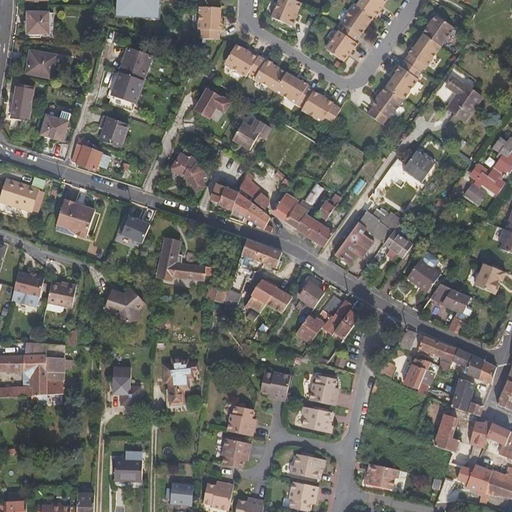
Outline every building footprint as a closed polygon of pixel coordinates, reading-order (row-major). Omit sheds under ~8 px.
[(116,0),(115,15),(160,17),(160,0),(116,0)] [(221,1),(201,0),(199,0),(199,22),(201,23),(201,32),(219,32),(220,24),(221,24),(222,16),(221,16),(221,1)] [(277,0),(273,10),(292,19),(300,0),(277,0)] [(340,19),(336,24),(346,32),(366,6),(357,0),(350,0),(338,17),(340,19)] [(381,0),(370,0),(366,6),(372,11),(374,12),(381,0)] [(366,6),(346,32),(352,35),(355,30),(357,30),(372,11),(366,6)] [(423,31),(436,13),(432,10),(420,28),(421,29),(423,31)] [(451,24),(436,13),(423,31),(438,42),(451,24)] [(27,14),(27,34),(40,35),(48,35),(48,14),(27,14)] [(310,25),(313,19),(307,16),(305,22),(310,25)] [(348,45),(354,38),(346,32),(336,24),(322,42),(339,56),(347,44),(348,45)] [(406,50),(402,55),(405,57),(423,31),(421,29),(411,43),(409,43),(405,49),(406,50)] [(438,42),(423,31),(405,57),(417,67),(421,62),(424,63),(438,42)] [(244,68),(247,64),(256,49),(235,36),(223,54),(244,68)] [(253,71),(273,83),(285,65),(271,57),(271,55),(265,51),(264,52),(257,48),(256,49),(247,64),(254,68),(253,71)] [(119,73),(142,82),(152,58),(129,49),(119,73)] [(55,55),(29,51),(27,66),(25,74),(51,77),(55,55)] [(405,57),(402,55),(397,62),(396,62),(392,67),(392,69),(382,82),(399,94),(414,75),(413,73),(417,67),(405,57)] [(285,65),(273,83),(295,96),(296,95),(302,98),(311,83),(312,81),(306,78),(307,77),(301,73),(300,74),(285,65)] [(119,73),(115,71),(103,101),(107,103),(119,73)] [(130,112),(132,109),(142,82),(119,73),(107,103),(130,112)] [(462,119),(479,95),(449,75),(443,85),(453,92),(443,107),(462,119)] [(368,101),(362,108),(377,120),(383,112),(385,114),(399,94),(382,82),(381,81),(367,99),(368,101)] [(302,98),(299,103),(314,112),(326,93),(311,83),(302,98)] [(27,122),(33,88),(15,85),(9,119),(27,122)] [(226,112),(232,101),(209,86),(195,109),(211,118),(218,107),(226,112)] [(326,93),(314,112),(318,115),(320,113),(328,118),(338,102),(330,97),(330,96),(326,93)] [(151,115),(132,109),(130,112),(128,117),(148,123),(151,115)] [(62,133),(65,113),(42,110),(39,129),(62,133)] [(263,134),(269,122),(251,112),(247,121),(238,116),(229,134),(246,143),(254,129),(263,134)] [(122,137),(127,123),(102,115),(98,127),(102,129),(98,138),(118,146),(119,145),(121,145),(124,138),(122,137)] [(506,150),(510,143),(502,137),(500,141),(493,137),(486,147),(493,152),(490,156),(493,158),(484,171),(483,173),(479,171),(480,168),(472,163),(465,173),(467,175),(466,177),(471,181),(473,179),(478,182),(477,185),(484,190),(486,188),(493,193),(500,182),(496,179),(497,177),(499,178),(501,175),(499,174),(501,172),(503,172),(507,167),(503,164),(505,160),(507,161),(511,154),(506,150)] [(79,141),(71,164),(95,172),(96,167),(101,155),(88,150),(89,145),(79,141)] [(419,179),(431,160),(413,148),(400,167),(419,179)] [(101,155),(96,167),(107,171),(111,159),(101,155)] [(196,190),(206,186),(202,179),(206,176),(202,168),(201,169),(199,166),(196,164),(197,161),(191,157),(189,160),(181,155),(171,169),(183,177),(185,174),(187,175),(186,176),(191,184),(193,184),(196,190)] [(288,187),(290,182),(271,168),(270,170),(281,179),(280,181),(288,187)] [(249,174),(244,170),(238,182),(242,186),(252,196),(254,197),(263,187),(249,174)] [(316,178),(313,176),(297,201),(295,203),(298,205),(304,197),(316,178)] [(31,208),(38,188),(7,178),(1,199),(31,208)] [(474,188),(477,185),(478,182),(473,179),(471,181),(468,184),(474,188)] [(217,204),(233,210),(233,209),(239,194),(241,192),(220,183),(215,194),(220,196),(218,201),(217,204)] [(482,193),(474,188),(468,184),(468,183),(460,195),(475,205),(482,193)] [(274,197),(263,187),(254,197),(265,208),(270,202),(274,197)] [(45,190),(38,188),(31,208),(38,211),(45,190)] [(210,197),(218,201),(220,196),(215,194),(212,192),(210,197)] [(295,203),(297,201),(284,193),(272,214),(284,222),(295,203)] [(233,209),(233,210),(244,216),(251,200),(239,194),(233,209)] [(436,205),(440,199),(437,195),(432,202),(436,205)] [(322,247),(332,232),(315,221),(318,215),(323,219),(332,207),(336,209),(339,205),(335,203),(332,206),(323,200),(318,207),(304,197),(298,205),(295,203),(284,222),(322,247)] [(263,229),(266,224),(269,217),(262,211),(251,200),(244,216),(252,220),(263,229)] [(85,240),(95,211),(83,208),(83,210),(74,207),(74,205),(64,202),(56,226),(67,230),(68,227),(76,230),(74,236),(85,240)] [(356,217),(354,221),(365,224),(370,227),(376,219),(370,214),(362,209),(356,217)] [(392,229),(397,222),(383,213),(382,215),(373,210),(370,214),(376,219),(392,229)] [(152,224),(131,215),(122,235),(143,244),(152,224)] [(362,227),(361,228),(382,243),(392,229),(376,219),(370,227),(365,224),(354,221),(362,227)] [(354,221),(332,253),(347,263),(352,255),(359,259),(372,241),(359,232),(361,228),(362,227),(354,221)] [(272,227),(266,224),(263,229),(270,232),(272,227)] [(411,242),(392,229),(382,243),(381,245),(388,249),(384,256),(391,259),(394,255),(400,258),(411,242)] [(511,254),(511,232),(508,231),(505,230),(500,243),(504,244),(501,251),(511,254)] [(232,238),(220,234),(213,257),(224,260),(232,238)] [(223,306),(236,309),(246,281),(251,283),(253,274),(246,272),(239,269),(244,256),(253,260),(264,265),(271,250),(249,240),(247,239),(246,242),(231,283),(223,306)] [(173,280),(203,286),(206,270),(180,265),(182,258),(178,257),(180,245),(164,241),(156,281),(172,284),(173,280)] [(271,250),(264,265),(275,269),(282,254),(271,250)] [(376,252),(365,269),(372,273),(383,257),(376,252)] [(239,269),(246,272),(250,262),(252,263),(253,260),(244,256),(239,269)] [(427,291),(439,272),(418,257),(406,276),(427,291)] [(500,281),(504,272),(482,264),(474,286),(495,294),(498,285),(494,284),(496,279),(500,281)] [(19,272),(12,301),(39,307),(45,279),(19,272)] [(442,273),(439,272),(427,291),(429,292),(442,273)] [(206,300),(215,303),(223,306),(231,283),(218,280),(216,290),(210,289),(206,300)] [(299,297),(315,308),(325,292),(310,282),(299,297)] [(439,282),(427,298),(460,312),(468,295),(439,282)] [(47,310),(51,311),(60,313),(64,313),(65,308),(73,309),(78,286),(63,283),(62,285),(53,283),(47,310)] [(266,308),(283,317),(292,300),(288,298),(277,292),(261,283),(251,299),(252,300),(245,310),(251,314),(247,320),(255,325),(266,308)] [(112,291),(111,297),(108,305),(105,301),(102,309),(119,315),(122,325),(141,320),(138,311),(147,303),(132,289),(125,295),(112,291)] [(314,345),(325,328),(339,308),(344,302),(336,297),(326,312),(324,311),(318,320),(317,319),(315,321),(309,317),(298,334),(314,345)] [(325,328),(335,335),(337,331),(352,311),(353,309),(354,307),(348,303),(343,311),(339,308),(325,328)] [(352,311),(362,318),(362,316),(353,309),(352,311)] [(337,331),(347,338),(362,318),(352,311),(337,331)] [(448,328),(458,333),(464,321),(453,316),(448,328)] [(410,329),(398,347),(410,351),(417,333),(410,329)] [(335,335),(344,341),(347,338),(337,331),(335,335)] [(67,346),(77,347),(78,333),(69,332),(67,346)] [(453,364),(459,350),(437,342),(426,337),(421,350),(443,360),(440,366),(441,366),(441,369),(449,373),(451,370),(453,364)] [(278,351),(286,353),(290,347),(280,343),(278,351)] [(66,352),(66,346),(38,345),(34,345),(34,358),(48,358),(48,351),(66,352)] [(468,370),(473,358),(459,350),(453,364),(457,366),(468,370)] [(344,365),(347,357),(338,354),(336,363),(344,365)] [(172,390),(172,401),(186,402),(186,389),(193,389),(193,378),(197,378),(198,372),(203,372),(203,363),(193,363),(193,359),(187,359),(187,357),(178,357),(178,361),(168,362),(168,373),(169,373),(169,378),(170,378),(170,390),(172,390)] [(31,395),(46,395),(47,381),(48,358),(34,358),(6,358),(6,371),(23,372),(28,377),(27,387),(31,387),(31,395)] [(478,381),(485,364),(473,358),(468,370),(467,374),(466,376),(478,381)] [(408,385),(422,391),(423,386),(427,378),(432,364),(418,359),(415,367),(413,371),(408,385)] [(388,363),(380,375),(393,380),(398,366),(388,363)] [(478,381),(490,386),(497,369),(485,364),(478,381)] [(141,407),(142,386),(132,386),(132,368),(114,368),(113,396),(120,396),(120,406),(141,407)] [(511,369),(498,407),(511,413),(511,369)] [(273,398),(285,401),(286,397),(290,376),(274,372),(274,375),(265,373),(261,392),(270,394),(274,395),(273,398)] [(308,402),(335,407),(338,394),(334,393),(334,390),(336,381),(316,377),(314,385),(312,385),(308,402)] [(423,386),(430,388),(433,380),(427,378),(423,386)] [(461,380),(451,404),(465,411),(469,401),(475,387),(461,380)] [(46,395),(64,394),(64,381),(47,381),(46,395)] [(421,393),(427,396),(430,388),(423,386),(422,391),(421,393)] [(6,396),(16,396),(30,395),(31,395),(31,387),(27,387),(6,387),(6,396)] [(47,403),(46,395),(31,395),(30,395),(30,400),(35,400),(36,403),(47,403)] [(467,411),(477,417),(481,406),(471,402),(467,411)] [(224,432),(250,437),(253,424),(249,423),(249,419),(251,411),(243,409),(238,408),(231,406),(230,415),(228,414),(224,432)] [(328,427),(331,415),(318,412),(308,410),(303,409),(301,416),(304,417),(302,429),(329,435),(330,427),(328,427)] [(432,444),(452,451),(457,441),(449,437),(456,418),(444,413),(432,444)] [(476,422),(466,444),(477,448),(479,448),(483,439),(491,424),(484,422),(476,422)] [(505,448),(511,432),(491,424),(483,439),(500,446),(505,448)] [(236,469),(239,470),(241,461),(241,457),(246,458),(248,445),(236,442),(226,440),(222,439),(219,457),(221,457),(219,465),(236,469)] [(452,451),(448,462),(456,466),(460,467),(469,470),(471,464),(477,448),(466,444),(457,441),(452,451)] [(511,460),(511,450),(505,448),(503,454),(502,457),(511,460)] [(143,479),(144,451),(132,450),(131,457),(115,457),(115,478),(143,479)] [(322,461),(310,459),(299,456),(295,456),(293,466),(289,466),(287,474),(315,480),(318,467),(321,468),(322,461)] [(510,485),(511,480),(511,469),(503,465),(502,468),(493,464),(492,468),(483,465),(482,468),(471,464),(469,470),(464,486),(485,494),(484,482),(487,477),(510,485)] [(398,482),(399,473),(371,467),(369,480),(365,479),(364,486),(391,492),(393,481),(398,482)] [(469,470),(460,467),(455,483),(460,485),(464,486),(469,470)] [(511,485),(510,485),(487,477),(484,482),(485,494),(486,494),(498,498),(511,500),(511,485)] [(208,508),(226,511),(232,486),(217,483),(216,487),(213,486),(205,485),(200,504),(208,506),(208,508)] [(313,502),(316,488),(291,483),(287,500),(289,500),(287,509),(301,511),(306,511),(309,505),(309,501),(313,502)] [(485,494),(464,486),(460,485),(456,499),(483,506),(486,494),(485,494)] [(170,500),(170,507),(193,510),(196,489),(173,486),(173,491),(167,491),(166,499),(170,500)] [(78,511),(94,511),(95,496),(79,496),(79,507),(78,511)] [(27,511),(26,499),(3,501),(4,504),(4,511),(27,511)] [(260,511),(261,511),(263,502),(249,499),(249,503),(245,502),(236,500),(233,511),(260,511)]
